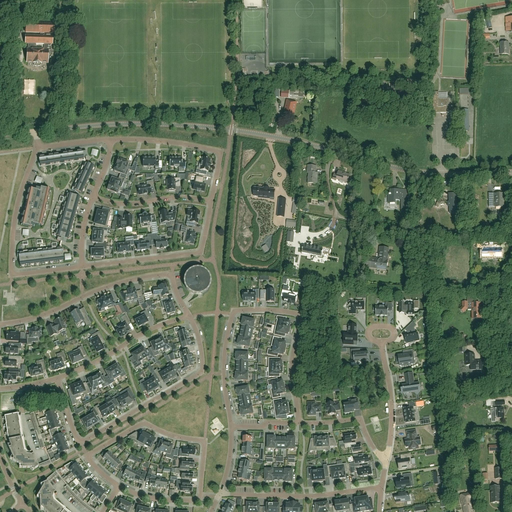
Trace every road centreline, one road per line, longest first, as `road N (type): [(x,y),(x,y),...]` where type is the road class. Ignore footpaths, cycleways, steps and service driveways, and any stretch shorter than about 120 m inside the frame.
road 1 (residential): [(118,486),(86,457),(143,422),(205,440),(199,498),(137,494)]
road 2 (residential): [(232,427),(223,357),(237,309),(301,315),(292,358),(299,422)]
road 3 (residential): [(57,378),(78,443),(201,373),(188,314)]
road 4 (residential): [(469,174),(393,167),(231,129)]
road 5 (residential): [(188,314),(166,274),(0,324)]
road 6 (residential): [(36,146),(17,203),(11,269),(81,266)]
road 7 (tertiary): [(231,129),(113,124),(36,131)]
road 8 (residential): [(81,266),(197,253),(212,201)]
road 9 (residential): [(212,201),(221,151),(109,139)]
road 10 (residential): [(219,494),(381,487)]
road 11 (residential): [(188,314),(57,378)]
road 12 (residential): [(385,463),(390,403),(380,341)]
road 13 (residential): [(93,195),(121,203),(212,201)]
